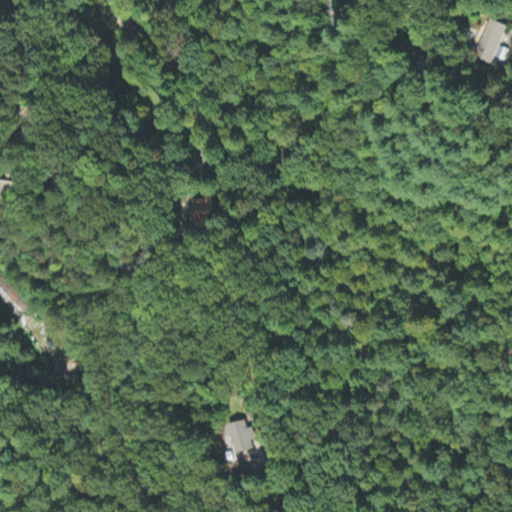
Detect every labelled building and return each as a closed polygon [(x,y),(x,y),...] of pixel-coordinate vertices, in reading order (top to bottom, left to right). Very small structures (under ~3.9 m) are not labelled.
[(510,27),(492,21),(477,59),(492,65),(495,59),(505,62),(509,51),(502,49),(510,27)] [(2,196),(23,195),(23,184),(2,184),(2,196)] [(194,230),(215,229),(214,200),(194,201),(194,230)] [(0,291),(6,296),(3,300),(26,316),(34,306),(0,281),(0,291)] [(255,429),(252,430),(250,422),(232,426),(238,455),(260,451),(255,429)]
